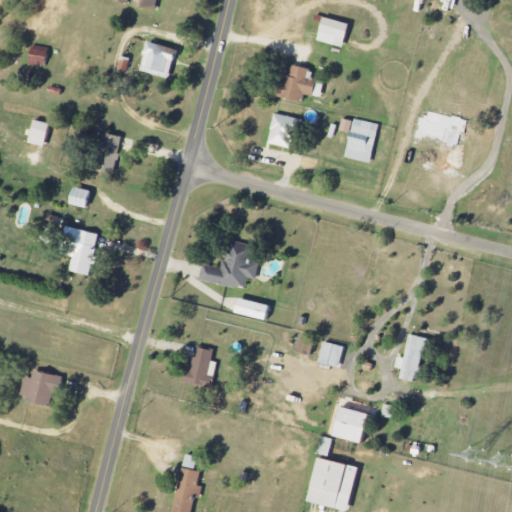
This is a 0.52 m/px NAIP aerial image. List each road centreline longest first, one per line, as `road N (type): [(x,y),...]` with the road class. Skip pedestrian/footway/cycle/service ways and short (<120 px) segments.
road 1 (residential): [(96,511),(230,0)]
road 2 (residential): [(189,168),(511,253)]
